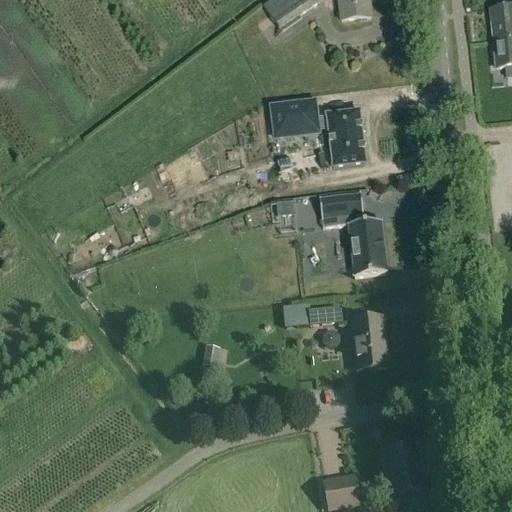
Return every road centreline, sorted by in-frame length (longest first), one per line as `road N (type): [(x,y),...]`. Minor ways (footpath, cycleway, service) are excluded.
road 1 (tertiary): [(471,388),(433,0)]
road 2 (unclassified): [(113,511),(215,445),(471,388)]
road 3 (tertiary): [(486,511),(471,388)]
